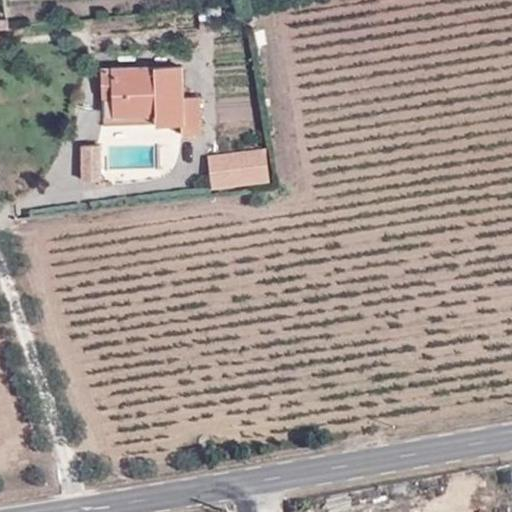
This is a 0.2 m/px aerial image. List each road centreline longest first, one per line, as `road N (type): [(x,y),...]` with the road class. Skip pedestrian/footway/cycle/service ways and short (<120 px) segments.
road 1 (secondary): [(249,480),(511,437)]
road 2 (residential): [(76,507),(0,257)]
road 3 (secondary): [(76,507),(249,480)]
